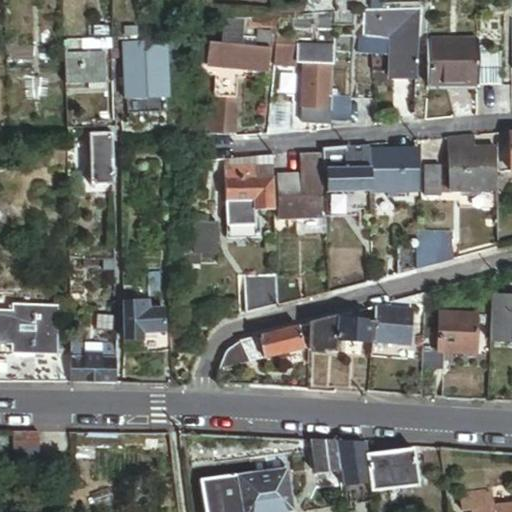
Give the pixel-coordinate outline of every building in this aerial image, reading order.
[(392,79),(418,80),(422,9),(365,12),(364,28),(371,28),(371,38),(374,38),(374,44),(373,53),(393,54),(392,79)] [(139,39),(139,17),(131,18),(125,18),(125,39),(139,39)] [(125,18),(114,18),(114,39),(125,39),(125,18)] [(225,20),(224,45),(244,46),(246,21),(225,20)] [(373,63),(371,43),(364,43),(364,38),(360,38),(360,63),(373,63)] [(84,39),(65,39),(65,48),(84,48),(84,39)] [(111,39),(89,39),(90,49),(112,49),(111,39)] [(203,43),(200,43),(199,65),(269,70),(272,40),(259,39),(258,48),(244,46),(224,45),(207,43),(208,39),(203,39),(203,43)] [(479,51),(479,39),(431,40),(432,86),(480,85),(479,51)] [(295,43),(278,41),(276,64),(293,65),(295,43)] [(154,43),(154,54),(166,53),(166,43),(154,43)] [(393,64),(393,54),(373,53),(374,44),(371,43),(373,63),(393,64)] [(332,98),(335,46),(299,44),(298,61),(305,62),(303,108),(326,109),(327,97),(332,98)] [(503,50),(479,51),(480,85),(503,85),(503,50)] [(65,53),(66,83),(88,82),(103,82),(104,82),(103,52),(65,53)] [(166,77),(166,53),(154,54),(123,54),(123,78),(166,77)] [(218,83),(205,82),(201,133),(215,134),(215,132),(235,134),(239,81),(218,80),(218,83)] [(331,122),(332,98),(327,97),(326,109),(303,108),(302,122),(330,123),(331,122)] [(348,98),(332,98),(331,122),(347,123),(348,98)] [(112,186),(111,134),(89,135),(90,186),(112,186)] [(475,151),(474,136),(450,139),(450,192),(496,191),(495,150),(475,151)] [(370,146),(347,148),(348,171),(371,170),(370,152),(370,146)] [(414,151),(370,152),(371,170),(371,193),(415,192),(414,151)] [(325,176),(324,156),(304,156),(304,176),(279,177),(280,218),(297,217),(321,217),(320,176),(325,176)] [(275,209),(274,177),(256,178),(256,166),(226,167),(227,180),(226,180),(227,232),(257,231),(256,210),(275,209)] [(442,168),(425,168),(425,198),(442,198),(442,168)] [(371,193),(371,170),(348,171),(329,171),(329,194),(371,193)] [(84,186),(68,186),(68,197),(84,197),(84,186)] [(321,217),(297,217),(298,234),(326,234),(325,217),(321,217)] [(217,223),(195,221),(193,255),(214,257),(217,223)] [(418,271),(453,261),(453,244),(452,243),(452,231),(418,231),(418,241),(418,271)] [(400,275),(418,271),(418,241),(400,241),(400,275)] [(151,286),(162,286),(163,286),(163,272),(151,272),(151,286)] [(276,276),(243,277),(244,316),(277,308),(277,305),(276,279),(276,276)] [(299,276),(276,279),(277,305),(299,300),(299,276)] [(124,302),(133,302),(133,286),(124,287),(124,302)] [(162,297),(162,286),(151,286),(150,286),(150,298),(162,297)] [(511,297),(492,297),(490,343),(511,343),(511,297)] [(412,298),(386,304),(386,309),(411,311),(412,298)] [(149,301),(133,302),(124,302),(125,342),(143,342),(143,334),(166,334),(166,310),(155,310),(155,303),(149,303),(149,301)] [(57,302),(57,307),(57,321),(70,321),(70,302),(57,302)] [(0,353),(56,355),(57,321),(57,307),(14,306),(14,313),(0,312),(0,353)] [(367,322),(374,323),(376,308),(368,309),(367,322)] [(376,308),(374,323),(372,344),(408,348),(411,311),(386,309),(376,308)] [(477,318),(438,315),(436,354),(475,356),(477,318)] [(336,317),(310,325),(309,348),(309,351),(311,351),(324,353),(334,353),(335,341),(334,341),(336,320),(336,317)] [(372,344),(374,323),(367,322),(336,320),(334,341),(335,341),(372,344)] [(309,348),(310,325),(297,328),(302,349),(309,348)] [(297,328),(242,341),(247,362),(302,349),(297,328)] [(247,362),(242,341),(239,343),(233,346),(226,352),(219,369),(247,362)] [(71,355),(71,359),(84,359),(84,353),(85,344),(71,344),(71,355)] [(100,345),(85,344),(84,353),(100,354),(100,345)] [(115,345),(100,345),(100,354),(100,359),(115,359),(115,345)] [(0,383),(71,383),(71,359),(71,355),(56,355),(0,353),(0,383)] [(84,359),(71,359),(71,383),(116,384),(115,359),(100,359),(84,359)] [(472,402),(474,369),(457,368),(455,401),(472,402)] [(39,434),(13,434),(14,463),(40,462),(39,434)] [(191,435),(193,454),(209,453),(209,447),(224,447),(223,437),(191,435)] [(338,444),(313,443),(317,475),(341,473),(338,444)] [(367,446),(338,444),(341,473),(369,469),(368,457),(369,457),(367,446)] [(413,451),(369,457),(368,457),(369,469),(373,493),(418,487),(413,451)] [(293,511),(286,456),(271,458),(273,473),(238,477),(242,511),(293,511)] [(205,511),(242,511),(238,477),(202,482),(205,511)] [(92,495),(96,507),(114,501),(110,489),(92,495)] [(495,491),(464,494),(466,511),(474,510),(474,511),(511,511),(511,505),(498,507),(497,507),(495,491)]
